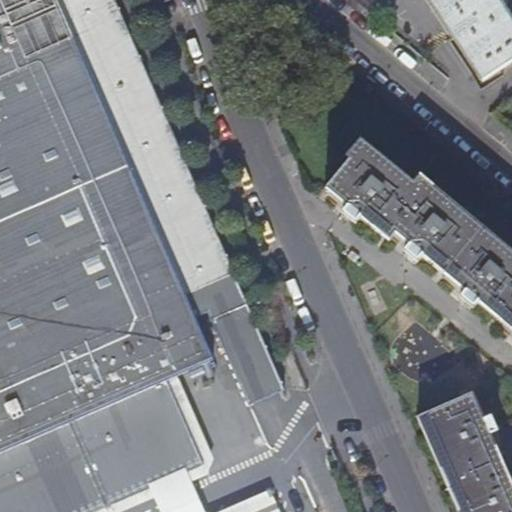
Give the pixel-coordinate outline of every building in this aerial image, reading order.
[(0,0),(0,511),(96,511),(190,471),(198,454),(167,382),(176,377),(215,360),(195,318),(208,313),(212,322),(248,305),(235,274),(115,0),(0,0)] [(511,62),(511,27),(494,0),(427,0),(481,82),(511,62)] [(511,254),(425,183),(419,192),(363,146),(324,193),(346,211),(342,215),(355,225),(358,221),(380,239),(387,230),(408,247),(404,252),(417,262),(421,257),(466,294),(462,299),(473,308),(477,304),(511,332),(511,254)] [(248,305),(212,322),(249,406),(284,390),(248,305)] [(278,511),(275,504),(255,511),(201,511),(198,504),(189,482),(199,478),(210,455),(176,377),(167,382),(198,454),(190,471),(96,511),(278,511)] [(417,420),(428,445),(445,437),(480,418),(470,397),(417,420)] [(445,437),(428,445),(456,511),(511,511),(511,487),(511,488),(488,436),(493,435),(487,420),(482,422),(480,418),(445,437)]
